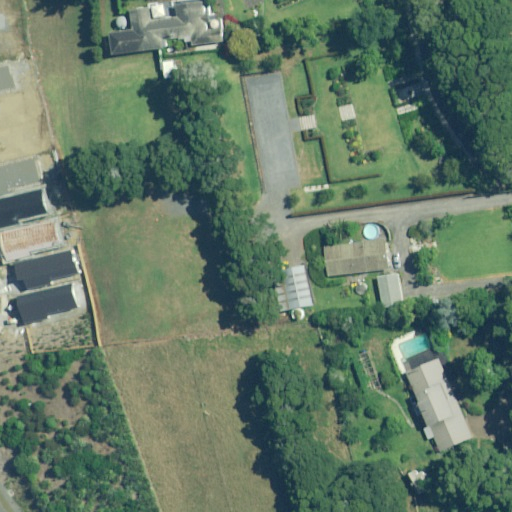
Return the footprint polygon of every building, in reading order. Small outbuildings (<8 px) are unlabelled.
[(131,30),(109,32),(111,54),(165,48),(164,40),(192,37),(193,45),(217,42),(213,11),(204,12),(203,2),(176,5),(178,17),(150,21),(148,8),(129,10),(131,30)] [(115,24),(116,26),(118,27),(120,27),(121,27),(123,26),(125,25),(125,23),(126,21),(125,19),(124,17),(122,16),(120,16),(119,16),(117,16),(115,17),(114,19),(114,21),(114,22),(115,24)] [(244,84),(262,179),(296,173),(278,77),(244,84)] [(384,239),(323,248),(327,277),(388,268),(384,239)] [(440,359),(404,373),(426,427),(420,429),(425,441),(432,438),(438,452),(472,438),(440,359)]
